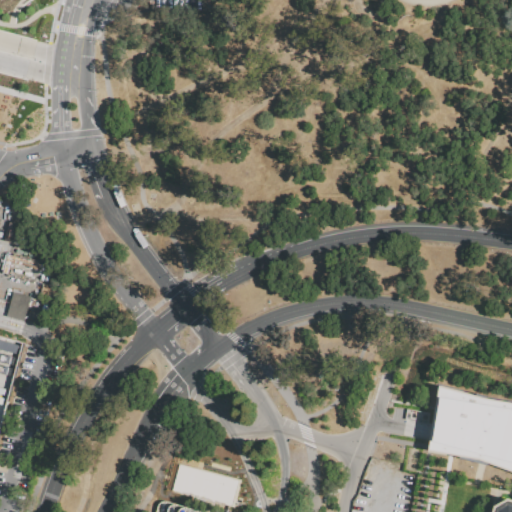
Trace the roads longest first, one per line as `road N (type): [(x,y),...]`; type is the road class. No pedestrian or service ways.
road 1 (tertiary): [(511,243),(375,234),(237,271)]
road 2 (tertiary): [(155,329),(89,408),(43,511)]
road 3 (tertiary): [(310,307),(397,304),(511,329)]
road 4 (secondary): [(64,153),(92,239),(155,329)]
road 5 (secondary): [(77,3),(61,56),(64,153)]
road 6 (secondary): [(94,146),(85,57),(100,0)]
road 7 (secondary): [(183,303),(141,251),(110,193)]
